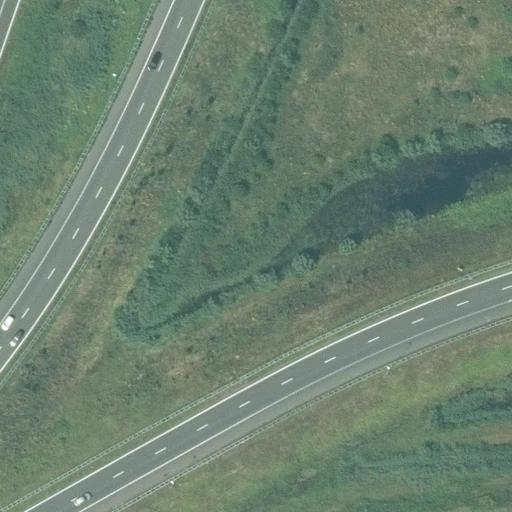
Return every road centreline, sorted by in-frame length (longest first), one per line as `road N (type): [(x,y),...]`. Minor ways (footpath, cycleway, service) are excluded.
road 1 (motorway): [(53,511),(325,361),(511,287)]
road 2 (motorway): [(189,0),(88,211),(0,348)]
